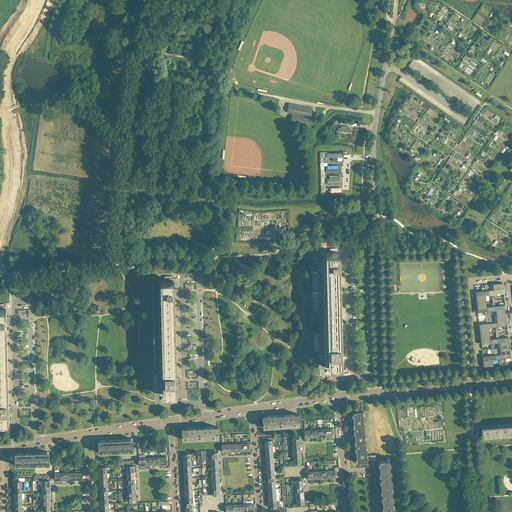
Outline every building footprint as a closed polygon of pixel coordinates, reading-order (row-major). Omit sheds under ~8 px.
[(482,70),(476,76),(481,81),(487,75),(482,70)] [(425,110),(423,103),(419,104),(418,100),(411,103),(414,113),(425,110)] [(309,123),(312,108),(294,105),(289,104),(287,113),(292,113),(290,123),(309,126),(309,123)] [(353,131),(349,130),(349,128),(341,127),(341,130),(337,129),(336,134),(353,136),(353,131)] [(340,311),(339,270),(338,253),(327,253),(328,311),(340,311)] [(174,338),(174,314),(173,294),(177,294),(177,289),(173,289),(173,281),(161,281),(163,339),(174,338)] [(490,295),(489,290),(488,290),(487,284),(484,285),(485,291),(475,292),(476,296),(485,295),(490,295)] [(489,290),(490,295),(491,295),(492,301),(495,300),(496,300),(496,298),(494,298),(494,294),(504,293),(503,289),(494,290),(489,290)] [(505,309),(505,305),(495,306),(495,300),(492,301),(492,304),(491,304),(491,306),(491,311),(496,310),(505,309)] [(491,311),(491,306),(487,307),(477,308),(478,312),(487,311),(488,317),(490,317),(490,311),(491,311)] [(0,366),(7,366),(6,342),(6,322),(10,322),(9,317),(5,317),(5,309),(0,308),(0,366)] [(341,368),(341,343),(340,311),(328,311),(330,368),(341,368)] [(493,327),(493,322),(491,323),(490,317),(488,317),(488,323),(479,324),(479,328),(489,327),(489,328),(493,327)] [(507,325),(507,321),(497,322),(493,322),(493,327),(495,327),(495,329),(495,332),(495,333),(498,332),(497,327),(507,325)] [(509,342),(508,337),(499,338),(498,332),(495,333),(496,338),(494,339),(495,343),(499,343),(509,342)] [(175,378),(175,363),(174,338),(163,339),(164,396),(176,395),(176,383),(180,383),(179,378),(175,378)] [(495,343),(494,339),(490,339),(481,340),(481,345),(491,343),(491,349),(494,349),(493,343),(495,343)] [(496,359),(496,355),(495,355),(494,349),(491,349),(492,355),(482,356),(483,361),(492,360),(496,359)] [(510,358),(510,353),(500,355),(500,354),(496,355),(496,359),(498,359),(499,365),(502,365),(501,359),(510,358)] [(8,406),(8,399),(7,366),(0,366),(0,423),(8,423),(8,411),(12,411),(12,406),(8,406)] [(364,428),(363,411),(356,412),(355,411),(354,412),(353,412),(353,419),(352,419),(352,422),(354,422),(354,429),(364,428)] [(299,425),(298,414),(281,415),(281,426),(299,425)] [(281,426),(281,415),(263,417),(263,427),(281,426)] [(511,425),(483,427),(484,438),(511,435),(511,425)] [(218,438),(218,427),(200,428),(200,438),(218,438)] [(200,438),(200,428),(182,429),(182,439),(200,438)] [(366,445),(365,437),(364,428),(354,429),(355,436),(354,436),(354,439),(355,439),(356,446),(366,445)] [(133,446),(133,445),(133,441),(133,439),(115,440),(116,452),(129,451),(133,451),(133,446)] [(116,452),(115,440),(98,441),(99,453),(116,452)] [(367,456),(366,445),(356,446),(356,453),(355,453),(355,456),(357,456),(357,463),(359,463),(360,463),(367,462),(367,456)] [(32,465),(32,453),(15,454),(15,465),(32,465)] [(50,460),(50,459),(49,459),(49,455),(49,453),(32,453),(32,465),(46,465),(49,464),(49,460),(50,460)] [(391,477),(389,460),(382,461),(380,461),(379,461),(380,466),(380,468),(380,471),(381,478),(391,477)] [(392,494),(391,477),(381,478),(381,485),(381,488),(382,495),(392,494)] [(387,511),(394,511),(393,503),(392,494),(382,495),(383,502),(383,504),(383,511),(387,511)] [(270,510),(276,509),(275,507),(280,507),(279,501),(270,502),(270,507),(269,507),(269,508),(270,508),(270,510)]
